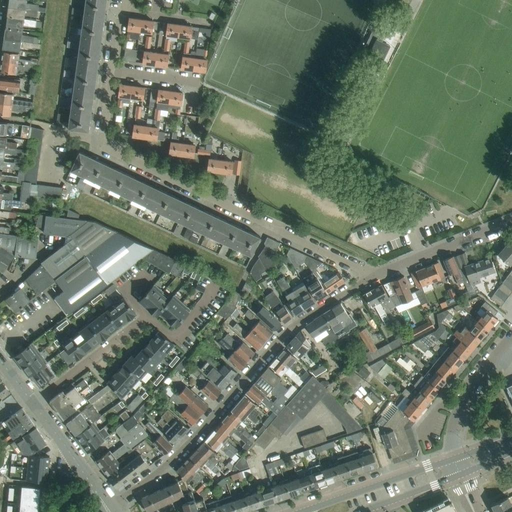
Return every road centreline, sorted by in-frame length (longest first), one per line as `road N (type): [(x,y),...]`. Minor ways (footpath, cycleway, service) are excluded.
road 1 (residential): [(374,275),(103,150),(106,71)]
road 2 (residential): [(112,507),(178,453),(290,328),(374,275)]
road 3 (tertiary): [(450,460),(306,510)]
road 4 (residential): [(374,275),(511,221)]
road 5 (residential): [(450,460),(461,401),(511,333)]
road 6 (residential): [(146,317),(33,406)]
